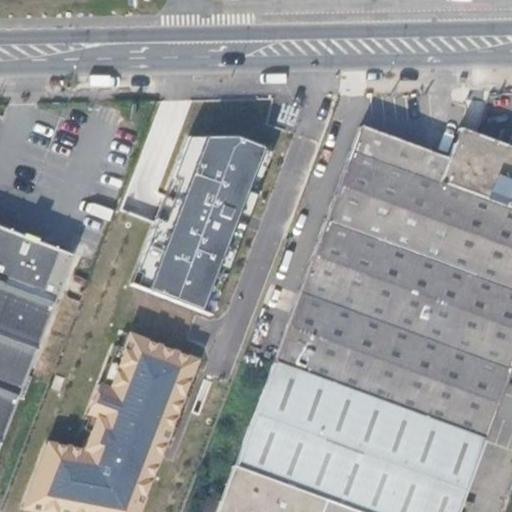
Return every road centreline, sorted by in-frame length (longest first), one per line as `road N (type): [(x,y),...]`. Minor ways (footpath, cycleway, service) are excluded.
road 1 (secondary): [(511,28),(0,38)]
road 2 (secondary): [(60,67),(502,59)]
